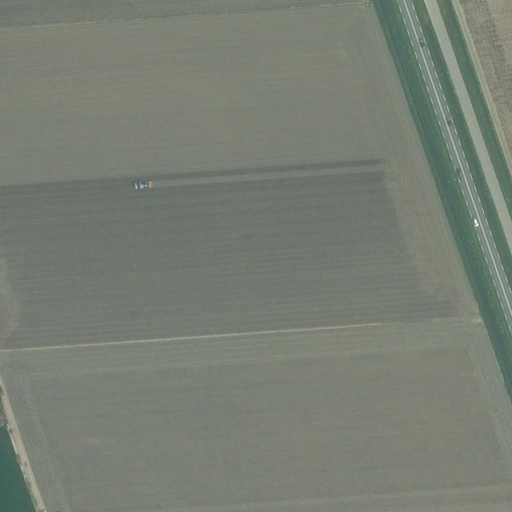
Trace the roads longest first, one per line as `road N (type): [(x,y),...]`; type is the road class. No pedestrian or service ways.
road 1 (primary): [(511,316),(403,0)]
road 2 (unclassified): [(511,240),(429,0)]
road 3 (track): [(39,511),(0,396)]
